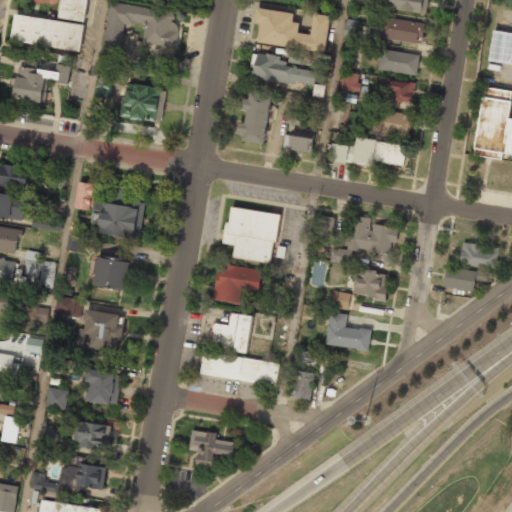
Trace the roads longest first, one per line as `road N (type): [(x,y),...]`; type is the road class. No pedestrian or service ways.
road 1 (residential): [(224,0),(140,511)]
road 2 (secondary): [(511,284),(202,511)]
road 3 (residential): [(402,366),(466,0)]
road 4 (residential): [(196,167),(511,219)]
road 5 (motorway): [(511,337),(270,511)]
road 6 (motorway): [(511,352),(348,511)]
road 7 (residential): [(196,167),(0,136)]
road 8 (motorway): [(511,392),(385,511)]
road 9 (residential): [(161,396),(327,421)]
